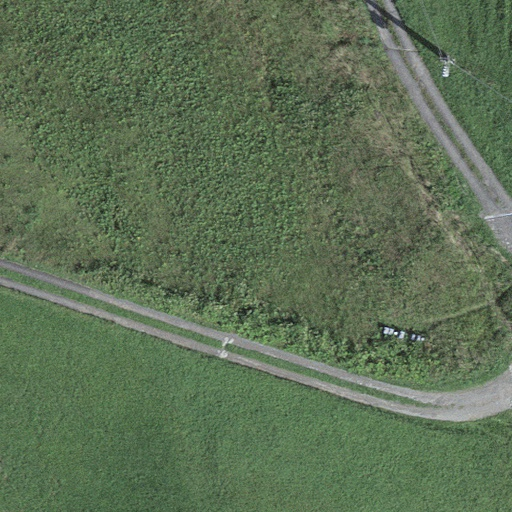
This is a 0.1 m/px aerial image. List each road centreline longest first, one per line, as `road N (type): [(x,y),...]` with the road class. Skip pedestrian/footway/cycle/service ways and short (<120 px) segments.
road 1 (track): [(511,382),(414,391),(313,365),(0,254)]
road 2 (track): [(393,0),(422,61),(511,196)]
